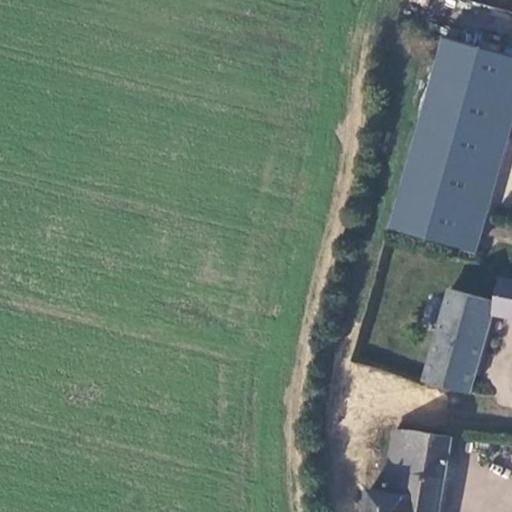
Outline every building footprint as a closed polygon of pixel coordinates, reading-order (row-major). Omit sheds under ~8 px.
[(443,37),(403,195),(469,211),(505,53),(443,37)] [(511,109),(511,54),(505,53),(469,211),(483,215),(511,109)] [(395,226),(462,244),(469,211),(403,195),(395,226)] [(475,247),(483,215),(469,211),(462,244),(475,247)] [(502,273),(458,261),(452,288),(496,299),(501,276),(502,273)] [(511,316),(511,278),(501,276),(496,299),(452,288),(428,381),(473,393),(473,391),(493,313),(511,316)] [(373,491),(369,511),(442,511),(456,438),(416,432),(398,431),(385,493),(373,491)]
